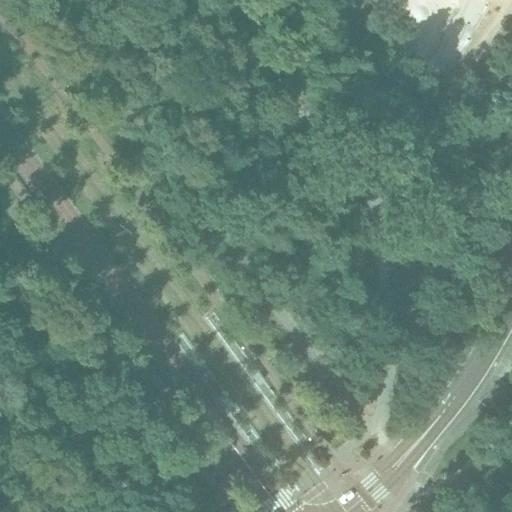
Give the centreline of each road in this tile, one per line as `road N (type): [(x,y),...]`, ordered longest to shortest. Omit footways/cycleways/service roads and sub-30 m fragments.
road 1 (tertiary): [(282,511),(0,128)]
road 2 (residential): [(348,511),(373,487),(511,275)]
